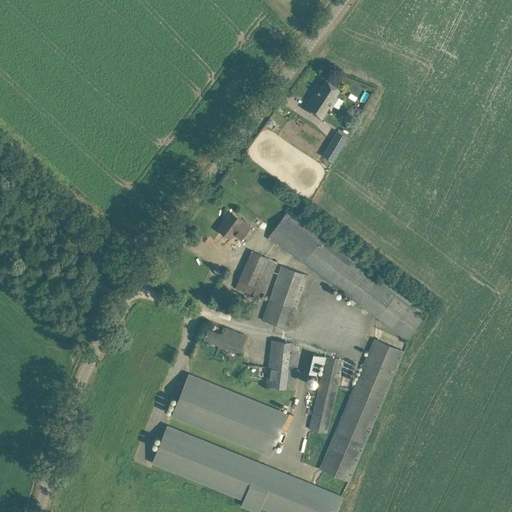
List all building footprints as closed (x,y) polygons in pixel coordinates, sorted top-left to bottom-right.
[(317,93),(315,92),(304,108),(321,118),(331,103),(333,105),(338,97),(336,95),(340,89),(326,79),(317,93)] [(322,155),(334,162),(348,137),(336,130),(322,155)] [(287,211),(268,236),(275,242),(277,240),(352,297),(349,302),(353,304),(356,300),(407,339),(424,316),(376,279),(385,266),(379,262),(373,270),(371,269),(368,273),(287,211)] [(241,237),(249,226),(231,212),(218,229),(230,237),(234,232),(241,237)] [(234,285),(262,297),(277,263),(268,257),(268,256),(250,249),(234,285)] [(263,320),(289,329),(308,273),(281,265),(263,320)] [(213,299),(231,309),(237,299),(219,289),(213,299)] [(236,315),(246,318),(248,310),(238,307),(236,315)] [(204,339),(240,353),(247,336),(226,327),(223,335),(208,329),(204,339)] [(320,468),(349,480),(404,351),(374,338),(320,468)] [(295,388),(300,343),(272,340),(267,385),(295,388)] [(309,428),(327,432),(344,359),(313,351),(308,370),(322,373),(309,428)] [(172,416),(271,455),(288,413),(189,373),(172,416)] [(309,375),(308,377),(307,380),(308,382),(310,384),(313,385),(315,384),(317,382),(317,379),(316,377),(314,375),(312,374),(309,375)] [(244,499),(241,505),(258,511),(259,511),(262,506),(276,511),(336,511),(343,496),(167,425),(152,462),(244,499)]
